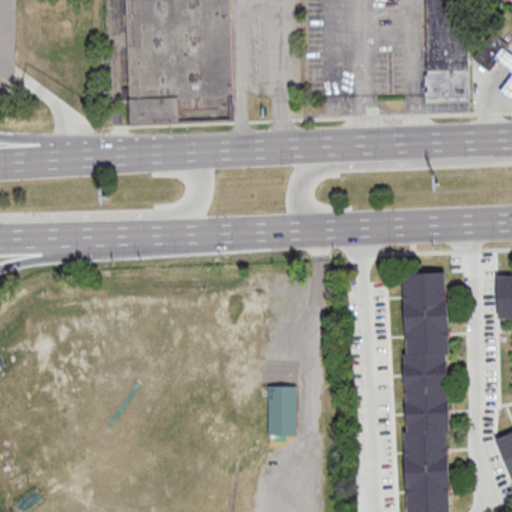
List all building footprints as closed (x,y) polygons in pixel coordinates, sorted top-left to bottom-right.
[(124,0),(128,122),(234,119),(230,0),(124,0)] [(426,0),(426,99),(469,99),(469,0),(426,0)] [(487,71),(507,45),(489,31),(469,57),(487,71)] [(490,58),(499,46),(511,56),(511,98),(510,101),(496,91),(510,73),(490,58)] [(403,315),(401,275),(442,272),(444,313),(403,315)] [(494,275),(511,274),(511,317),(495,318),(494,275)] [(405,355),(403,315),(444,313),(447,353),(443,353),(405,355)] [(404,396),(402,355),(405,355),(443,353),(445,394),(404,396)] [(269,387),(298,386),(299,434),(270,435),(269,387)] [(405,434),(404,396),(445,394),(447,432),(443,432),(405,434)] [(511,477),(507,479),(491,441),(511,431),(511,477)] [(403,474),(402,434),(405,434),(443,432),(445,473),(403,474)] [(404,511),(403,474),(445,473),(445,511),(404,511)]
